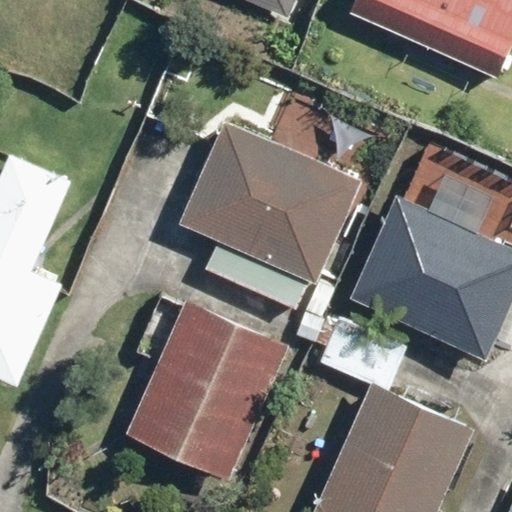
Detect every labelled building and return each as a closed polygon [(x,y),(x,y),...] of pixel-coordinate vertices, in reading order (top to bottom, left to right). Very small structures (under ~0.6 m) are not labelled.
[(307,0),(272,0),(302,13),(307,0)] [(511,0),(354,0),(354,1),(511,68),(511,0)] [(227,232),(215,261),(319,302),(367,183),(330,169),(337,152),(233,111),(191,218),(227,232)] [(24,144),(0,196),(0,366),(29,379),(77,272),(63,265),(101,178),(24,144)] [(511,339),(511,226),(407,185),(365,291),(509,347),(511,339)] [(140,347),(166,359),(137,424),(241,470),(300,336),(197,291),(193,298),(167,287),(140,347)] [(442,511),(478,416),(383,380),(332,511),(442,511)]
